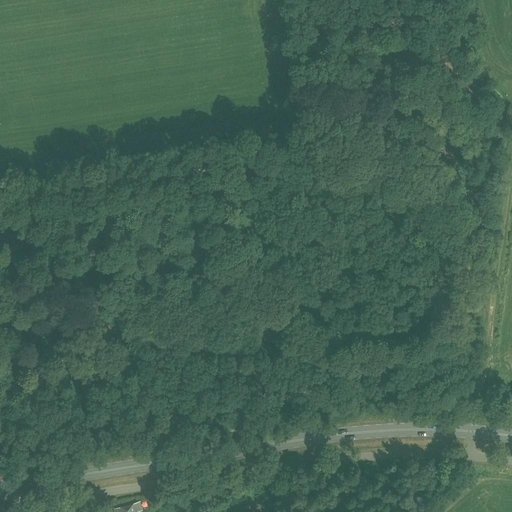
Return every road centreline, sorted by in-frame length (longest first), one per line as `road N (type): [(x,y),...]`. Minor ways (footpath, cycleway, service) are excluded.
road 1 (primary): [(511,437),(373,432),(0,492)]
road 2 (unclassified): [(511,463),(371,457),(0,509)]
road 3 (track): [(0,202),(461,128)]
